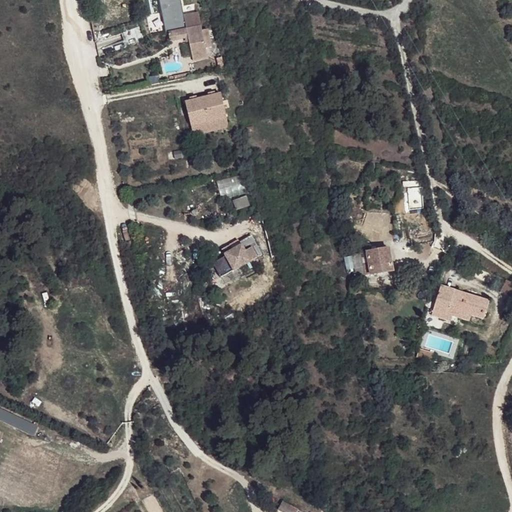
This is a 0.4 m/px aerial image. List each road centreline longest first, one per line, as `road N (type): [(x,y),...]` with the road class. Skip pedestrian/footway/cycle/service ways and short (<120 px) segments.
road 1 (residential): [(392,15),(444,226),(511,273)]
road 2 (residential): [(511,365),(497,397),(511,495)]
